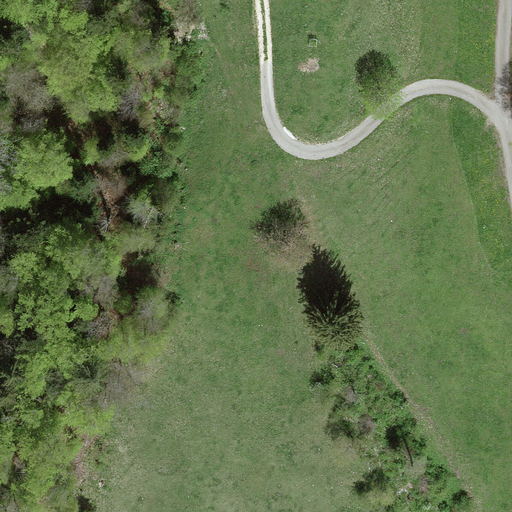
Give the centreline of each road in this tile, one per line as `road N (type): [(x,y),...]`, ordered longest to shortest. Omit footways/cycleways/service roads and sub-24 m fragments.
road 1 (track): [(511,174),(501,120),(474,96),(444,86),(417,88),(334,147),(292,147),(269,112),(259,0)]
road 2 (track): [(501,0),(501,120)]
